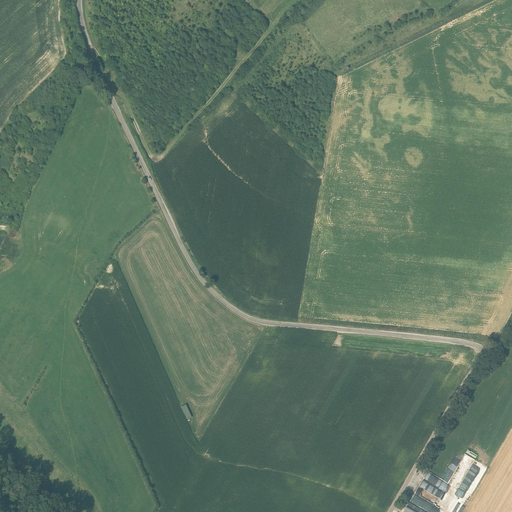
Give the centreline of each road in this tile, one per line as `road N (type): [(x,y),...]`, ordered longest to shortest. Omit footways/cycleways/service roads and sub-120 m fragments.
road 1 (unclassified): [(488,354),(456,341),(262,322),(229,307),(179,243),(97,72),(79,0)]
road 2 (track): [(113,89),(148,153),(160,157),(273,23)]
road 3 (unclassified): [(390,511),(453,399),(488,354)]
